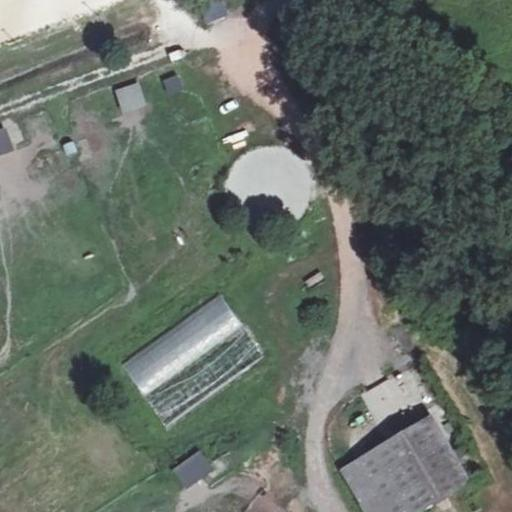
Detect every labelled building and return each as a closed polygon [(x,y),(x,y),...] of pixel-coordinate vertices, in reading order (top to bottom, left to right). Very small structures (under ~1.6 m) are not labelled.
[(223,1),(201,8),(207,27),(229,20),(223,1)] [(117,91),(122,116),(147,110),(141,85),(117,91)] [(0,157),(15,151),(6,128),(0,130),(0,157)] [(223,294),(121,364),(166,429),(268,358),(223,294)] [(389,381),(363,397),(377,420),(403,404),(389,381)] [(419,511),(467,485),(430,422),(342,473),(365,511),(419,511)] [(173,471),(186,492),(215,474),(201,453),(173,471)]
